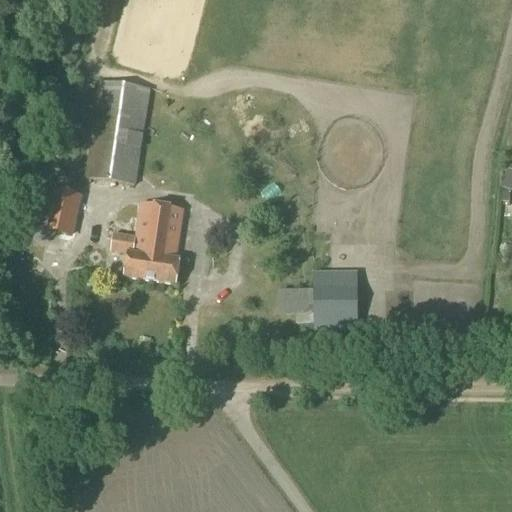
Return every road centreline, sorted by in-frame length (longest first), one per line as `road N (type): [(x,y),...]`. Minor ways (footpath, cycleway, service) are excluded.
road 1 (track): [(511,392),(221,387)]
road 2 (unclassified): [(221,387),(0,381)]
